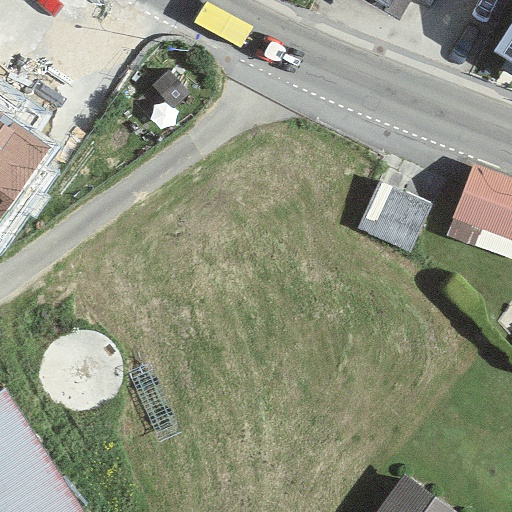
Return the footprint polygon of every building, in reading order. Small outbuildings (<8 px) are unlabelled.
[(380,0),(403,13),(410,0),(380,0)] [(511,22),(496,48),(511,58),(511,22)] [(0,218),(55,137),(0,100),(0,218)] [(511,240),(511,178),(474,162),(452,216),(511,240)] [(409,252),(434,201),(380,175),(355,226),(409,252)] [(88,511),(9,382),(0,387),(0,511),(88,511)] [(468,511),(404,468),(373,511),(468,511)]
